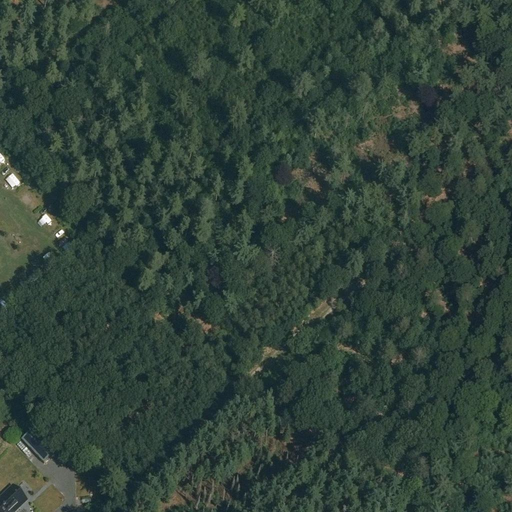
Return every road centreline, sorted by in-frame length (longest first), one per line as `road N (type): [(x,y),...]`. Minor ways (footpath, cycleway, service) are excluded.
road 1 (track): [(0,131),(168,331),(463,511)]
road 2 (track): [(103,511),(511,141)]
road 3 (track): [(0,101),(118,0)]
